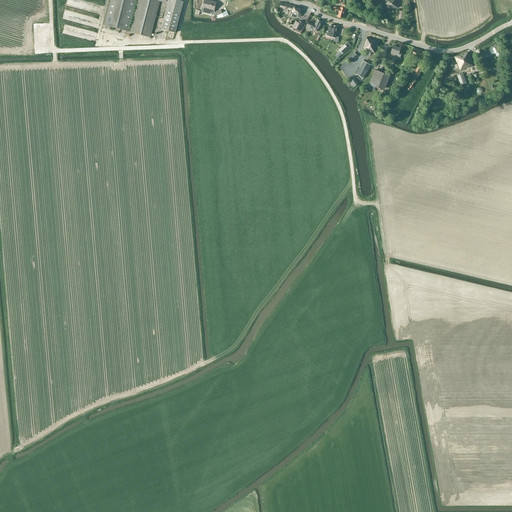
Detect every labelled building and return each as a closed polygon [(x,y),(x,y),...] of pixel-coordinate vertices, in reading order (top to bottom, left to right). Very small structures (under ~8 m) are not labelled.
[(128,31),(136,0),(110,0),(104,25),(128,31)] [(159,1),(167,3),(168,0),(138,0),(130,32),(150,38),(159,1)] [(165,10),(180,14),(184,1),(178,0),(168,0),(167,3),(165,10)] [(214,11),(216,3),(206,0),(204,0),(202,8),(208,9),(207,11),(211,12),(212,10),(214,11)] [(385,0),(387,10),(398,8),(396,0),(385,0)] [(281,3),(280,9),(286,10),(292,11),(292,13),(291,16),(297,18),(298,17),(299,17),(301,16),(301,15),(302,15),(303,10),(294,8),(295,6),(281,3)] [(343,19),(346,8),(340,7),(340,8),(336,7),(335,12),(339,13),(338,17),(343,19)] [(64,10),(62,18),(83,23),(84,19),(88,19),(89,16),(64,10)] [(175,33),(180,14),(165,10),(160,29),(175,33)] [(319,29),(322,23),(317,20),(315,25),(309,22),(306,29),(312,32),(313,30),(317,32),(319,29)] [(298,23),(295,28),(299,31),(302,26),(302,25),(303,24),(299,22),(298,23)] [(329,25),(327,36),(333,37),(333,36),(335,37),(337,27),(329,25)] [(65,34),(78,35),(79,27),(66,26),(65,34)] [(375,54),(379,42),(366,37),(361,54),(370,57),(371,53),(375,54)] [(338,50),(339,52),(342,55),(349,49),(345,45),(345,44),(338,50)] [(393,46),(391,52),(399,55),(399,52),(401,48),(393,46)] [(412,56),(419,58),(422,58),(424,52),(414,49),(412,56)] [(473,65),(468,52),(455,57),(460,71),(469,68),(469,67),(473,65)] [(355,73),(356,74),(364,78),(371,65),(363,61),(359,69),(358,68),(355,73)] [(419,76),(424,64),(419,62),(414,74),(419,76)] [(384,91),(390,76),(375,70),(369,85),(384,91)] [(461,85),(466,83),(463,74),(457,76),(461,85)] [(358,84),(353,77),(349,80),(353,87),(358,84)]
